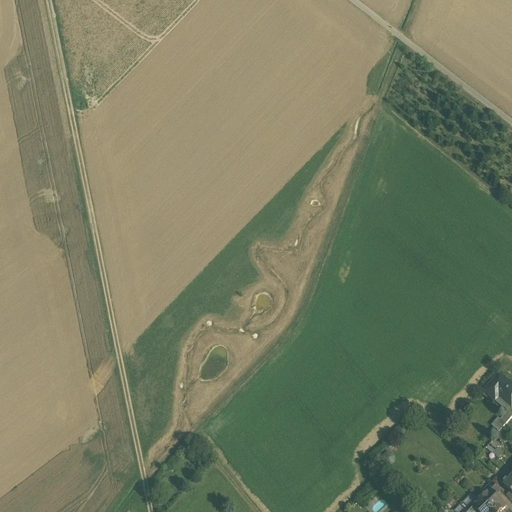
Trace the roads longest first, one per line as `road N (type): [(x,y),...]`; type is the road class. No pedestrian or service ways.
road 1 (track): [(125,511),(296,322),(419,0)]
road 2 (track): [(151,511),(52,0)]
road 3 (track): [(351,0),(511,124)]
